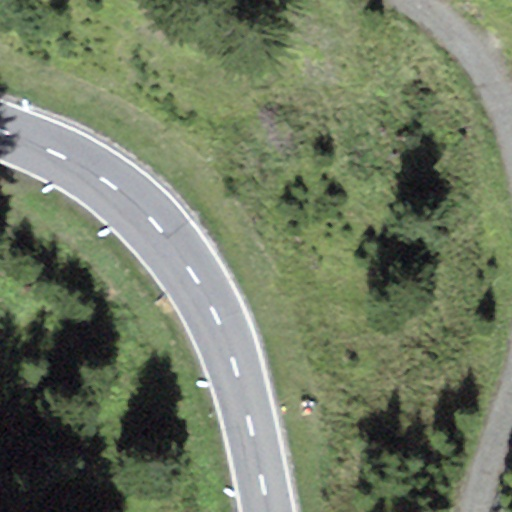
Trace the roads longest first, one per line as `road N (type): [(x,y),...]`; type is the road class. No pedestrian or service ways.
road 1 (secondary): [(0,133),(132,199),(176,240),(226,333),(258,432),(272,511)]
road 2 (track): [(511,145),(456,32),(406,0)]
road 3 (track): [(467,511),(511,370)]
